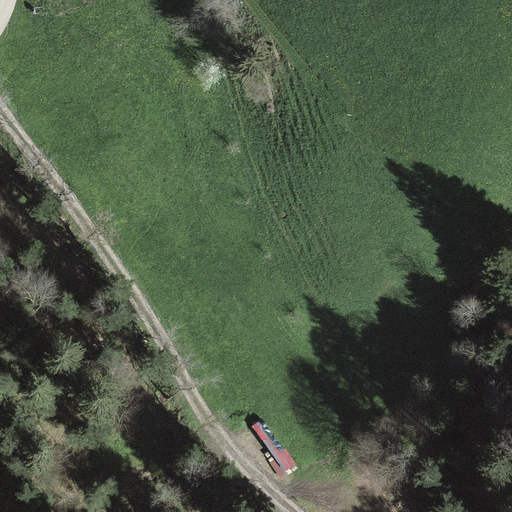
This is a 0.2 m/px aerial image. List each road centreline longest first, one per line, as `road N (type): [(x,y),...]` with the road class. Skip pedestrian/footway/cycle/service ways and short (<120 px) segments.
road 1 (track): [(297,511),(209,418),(129,282),(0,111)]
road 2 (track): [(511,212),(466,214),(404,179),(243,0)]
